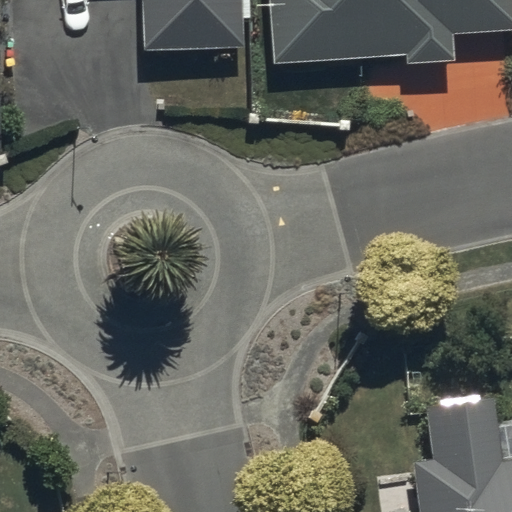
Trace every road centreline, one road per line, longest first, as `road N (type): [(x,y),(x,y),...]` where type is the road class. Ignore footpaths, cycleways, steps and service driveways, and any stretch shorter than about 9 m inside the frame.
road 1 (residential): [(50,282),(55,221),(96,175),(125,163),(186,168),(233,208),(244,237)]
road 2 (residential): [(511,184),(244,237)]
road 3 (residential): [(244,237),(247,269),(222,327),(167,358)]
road 4 (residential): [(199,511),(167,358)]
road 5 (residential): [(167,358),(106,351),(61,311),(50,282)]
